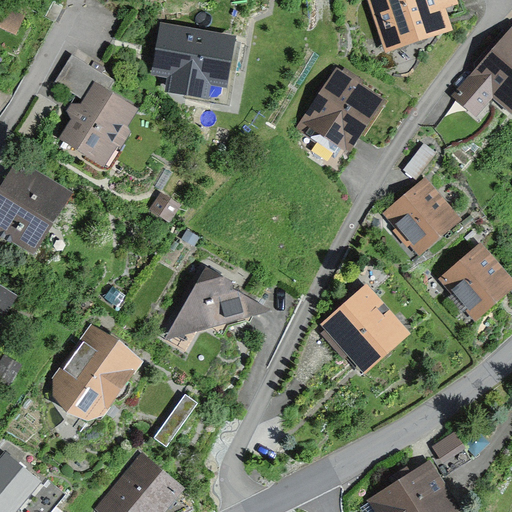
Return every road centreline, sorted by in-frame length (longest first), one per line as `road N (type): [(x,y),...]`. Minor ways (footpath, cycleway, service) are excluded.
road 1 (residential): [(241,511),(229,469),(362,205),(488,0)]
road 2 (unclassified): [(511,345),(432,411),(323,474)]
road 3 (residential): [(67,21),(0,132)]
